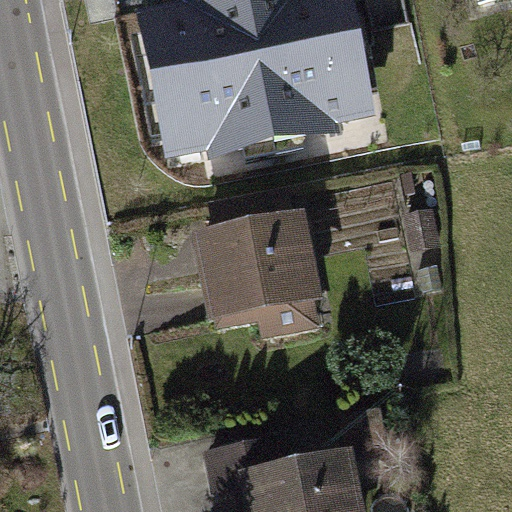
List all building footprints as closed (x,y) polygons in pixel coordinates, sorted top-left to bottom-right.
[(186,10),(136,20),(165,168),(206,160),(208,170),(340,144),(338,134),(376,126),(351,0),(202,0),(184,3),(186,10)] [(511,0),(477,0),(480,9),(511,0)] [(294,209),(186,232),(206,324),(313,301),(294,209)] [(437,220),(407,226),(414,260),(445,254),(437,220)] [(381,410),(339,419),(346,453),(388,444),(381,410)] [(213,500),(240,494),(244,511),(363,511),(352,457),(291,469),(285,441),(204,458),(213,500)]
